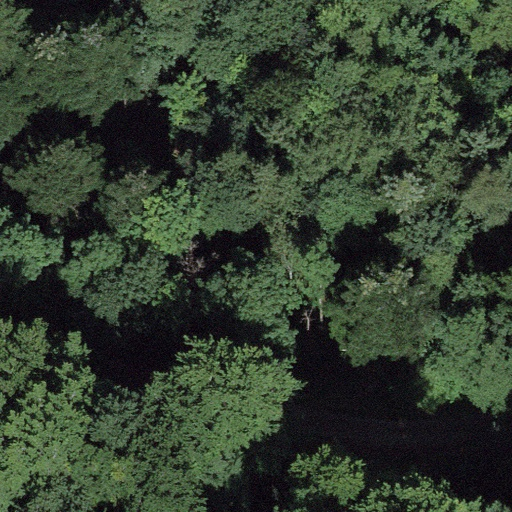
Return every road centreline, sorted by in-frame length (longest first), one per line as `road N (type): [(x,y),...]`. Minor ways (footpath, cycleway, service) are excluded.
road 1 (track): [(0,346),(370,441),(419,444),(511,424)]
road 2 (track): [(511,309),(302,421)]
